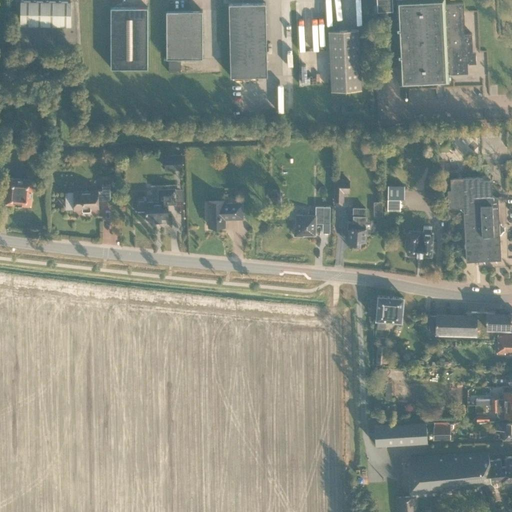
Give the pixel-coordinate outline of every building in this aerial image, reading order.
[(71,1),(37,0),(20,0),(20,24),(71,25),(71,1)] [(377,0),(378,5),(374,5),(374,13),(386,13),(385,10),(393,9),(392,0),(377,0)] [(395,0),(397,17),(390,17),(392,66),(400,65),(400,84),(449,82),(449,72),(467,71),(467,59),(469,59),(472,56),(472,53),(473,53),(472,32),(465,33),(464,2),(445,3),(445,0),(395,0)] [(231,76),(268,75),(266,2),(229,3),(231,76)] [(111,6),(111,67),(148,67),(148,6),(111,6)] [(167,10),(167,57),(203,57),(203,10),(167,10)] [(332,90),(362,88),(359,28),(343,29),(329,30),(332,90)] [(4,145),(3,158),(17,160),(18,146),(4,145)] [(165,154),(165,169),(183,169),(183,154),(165,154)] [(9,176),(7,201),(31,203),(33,179),(9,176)] [(449,207),(464,206),(499,204),(498,197),(494,197),(494,196),(492,196),(492,179),(483,179),(483,176),(451,177),(452,189),(448,189),(449,207)] [(334,178),(334,201),(344,201),(344,193),(350,193),(350,178),(334,178)] [(91,209),(91,208),(99,208),(98,199),(110,199),(110,183),(102,183),(102,190),(66,191),(66,208),(75,208),(75,209),(82,208),(82,209),(83,210),(90,210),(91,209)] [(404,185),(388,185),(388,209),(400,209),(400,197),(404,197),(404,185)] [(137,199),(138,210),(145,210),(145,211),(146,217),(154,217),(154,220),(160,220),(160,218),(168,218),(167,202),(175,201),(175,188),(158,189),(159,201),(146,201),(146,199),(137,199)] [(272,191),(272,203),(282,203),(282,191),(272,191)] [(225,218),(243,218),(243,202),(225,202),(225,200),(208,200),(208,224),(225,224),(225,218)] [(374,215),(382,215),(382,201),(374,201),(374,215)] [(499,204),(464,206),(467,260),(501,258),(499,204)] [(330,222),(330,206),(316,205),(315,214),(296,214),(296,226),(295,226),(294,235),(303,235),(303,234),(315,234),(316,222),(330,222)] [(353,221),(347,220),(347,227),(349,228),(349,244),(359,244),(359,240),(365,241),(366,224),(365,224),(366,215),(365,215),(366,207),(354,207),(353,215),(354,215),(353,221)] [(410,229),(409,230),(408,252),(409,253),(432,254),(432,253),(433,231),(431,231),(432,225),(424,225),(424,230),(410,230),(410,229)] [(376,319),(378,319),(377,327),(385,327),(386,320),(402,321),(404,296),(378,294),(376,319)] [(494,306),(494,310),(487,310),(487,311),(472,310),(472,316),(430,314),(429,332),(477,334),(477,336),(489,336),(489,327),(511,327),(511,310),(511,311),(511,307),(494,306)] [(511,334),(498,334),(498,353),(505,353),(505,351),(511,351),(511,334)] [(389,362),(390,353),(390,351),(393,351),(394,346),(379,344),(376,360),(389,362)] [(388,368),(380,367),(379,379),(382,379),(382,374),(387,374),(388,368)] [(497,404),(497,410),(497,413),(500,417),(505,417),(511,416),(511,403),(504,404),(497,404)] [(376,444),(428,441),(427,421),(375,424),(375,431),(371,431),(371,437),(375,436),(376,444)] [(451,425),(447,425),(447,421),(435,421),(435,426),(433,426),(433,439),(451,438),(451,425)] [(511,421),(497,422),(497,428),(503,428),(503,438),(511,437),(511,421)] [(398,511),(417,511),(416,495),(490,489),(489,483),(491,483),(490,480),(502,479),(511,478),(511,454),(506,455),(507,465),(501,465),(501,458),(489,459),(489,451),(409,458),(412,495),(397,496),(398,511)]
